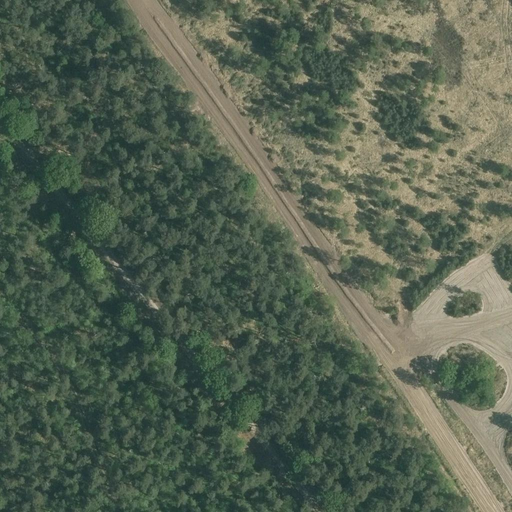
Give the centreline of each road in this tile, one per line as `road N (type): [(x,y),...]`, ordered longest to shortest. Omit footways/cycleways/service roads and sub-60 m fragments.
road 1 (track): [(142,0),(492,511)]
road 2 (track): [(321,511),(0,119)]
road 3 (track): [(119,511),(68,379),(0,289)]
